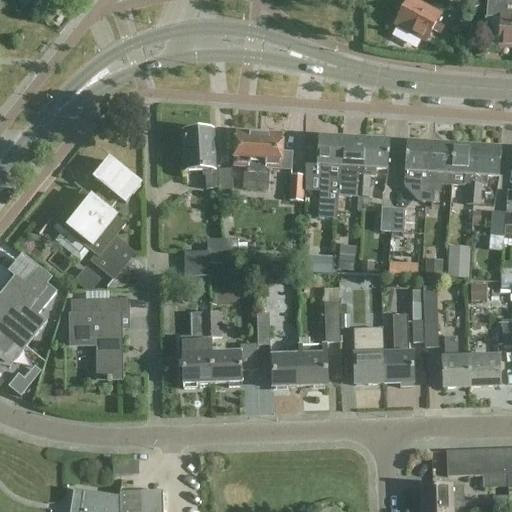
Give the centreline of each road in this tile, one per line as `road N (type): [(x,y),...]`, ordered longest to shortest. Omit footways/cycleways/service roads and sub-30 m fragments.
road 1 (residential): [(157,439),(149,145)]
road 2 (residential): [(157,439),(384,431)]
road 3 (tertiary): [(17,160),(74,94),(130,60),(191,42)]
road 4 (tertiary): [(356,73),(251,46),(191,42)]
road 5 (residential): [(0,416),(79,440),(157,439)]
road 6 (tertiary): [(511,93),(356,73)]
road 7 (residential): [(384,431),(511,427)]
